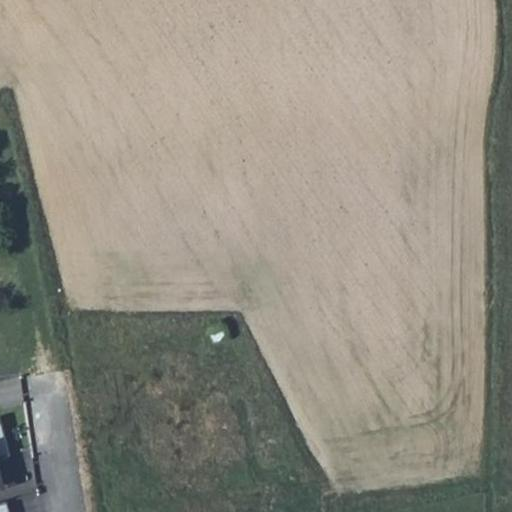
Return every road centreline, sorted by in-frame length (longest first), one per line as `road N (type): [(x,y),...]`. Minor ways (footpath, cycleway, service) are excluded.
road 1 (track): [(0,146),(49,374)]
road 2 (residential): [(49,374),(79,511)]
